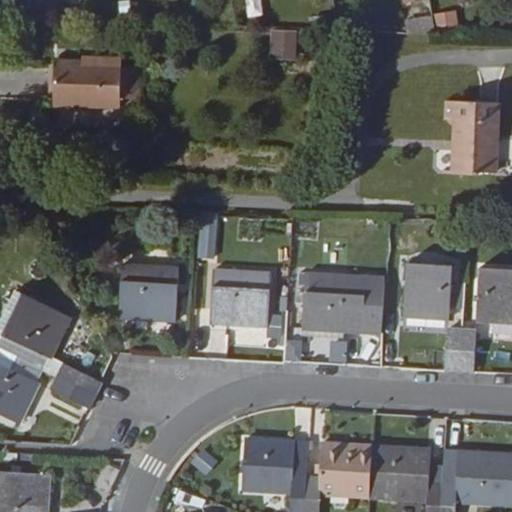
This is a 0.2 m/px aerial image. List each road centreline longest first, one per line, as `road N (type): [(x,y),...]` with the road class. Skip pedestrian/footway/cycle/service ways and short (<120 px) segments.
road 1 (track): [(0,180),(346,205),(367,104),(387,74),(421,59),(511,59)]
road 2 (residential): [(511,402),(286,386),(191,417)]
